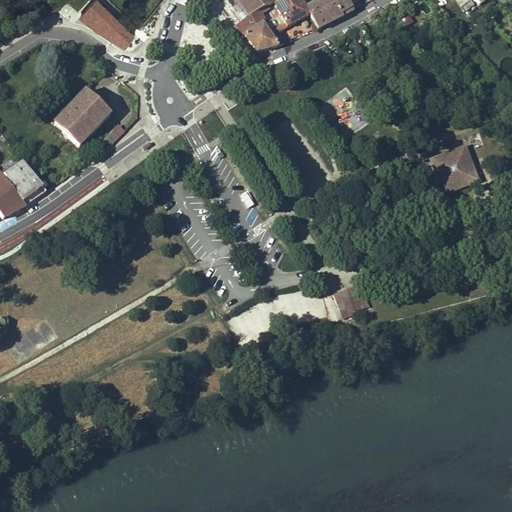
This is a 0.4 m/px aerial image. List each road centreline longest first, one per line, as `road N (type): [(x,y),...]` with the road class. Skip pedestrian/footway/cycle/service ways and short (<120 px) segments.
road 1 (residential): [(181,106),(387,0)]
road 2 (residential): [(0,238),(155,132),(166,113)]
road 3 (residential): [(167,77),(111,63),(83,37),(47,35),(0,58)]
